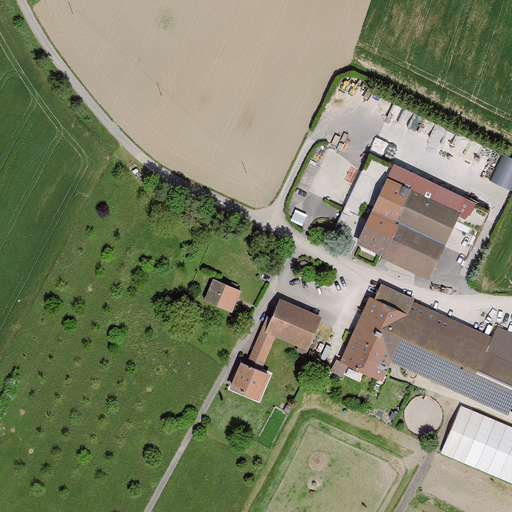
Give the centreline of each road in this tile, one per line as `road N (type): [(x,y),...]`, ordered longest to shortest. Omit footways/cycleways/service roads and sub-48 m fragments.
road 1 (unclassified): [(22,0),(105,119),(172,179),(409,288),(511,301)]
road 2 (track): [(298,243),(148,511)]
